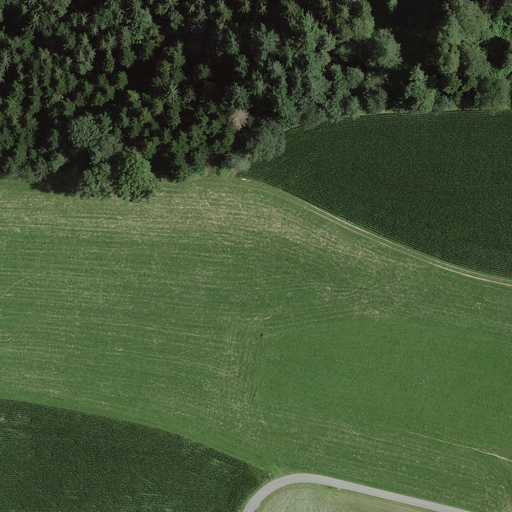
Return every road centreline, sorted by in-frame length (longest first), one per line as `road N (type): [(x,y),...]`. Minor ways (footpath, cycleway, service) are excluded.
road 1 (track): [(0,178),(262,191),(425,264),(511,287)]
road 2 (track): [(250,511),(284,483),(308,480),(443,511)]
